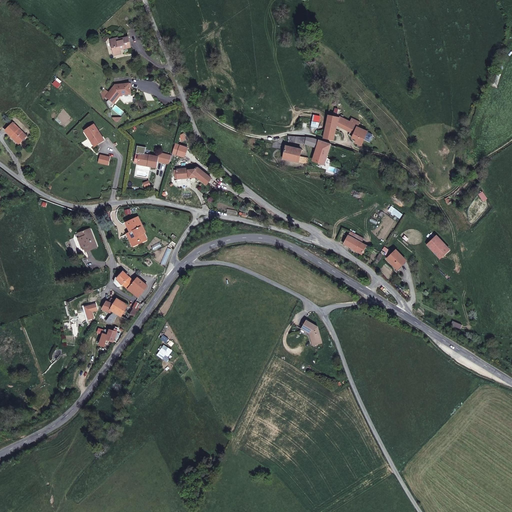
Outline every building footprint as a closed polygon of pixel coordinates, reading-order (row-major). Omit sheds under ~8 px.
[(128,36),(116,39),(115,37),(110,38),(114,54),(120,53),(119,49),(131,46),(128,36)] [(112,102),(119,93),(128,92),(128,88),(127,82),(120,82),(113,83),(103,95),(107,98),(112,102)] [(334,142),(336,128),(338,119),(327,117),(324,141),(334,142)] [(336,128),(350,135),(353,127),(350,126),(338,119),(336,128)] [(361,128),(352,123),(350,126),(353,127),(350,135),(351,135),(351,140),(356,142),(355,144),(359,146),(357,149),(362,151),(369,134),(359,130),(361,128)] [(15,124),(6,134),(15,141),(17,139),(23,144),(29,137),(15,124)] [(102,140),(92,124),(83,129),(88,137),(89,136),(95,145),(102,140)] [(303,146),(314,151),(319,144),(304,140),(303,146)] [(331,148),(319,144),(314,151),(310,165),(321,167),(328,156),(331,148)] [(282,163),(305,167),(306,162),(299,161),(300,154),(284,151),(282,163)] [(156,162),(167,163),(169,155),(157,153),(157,158),(156,162)] [(105,165),(107,158),(98,155),(96,162),(105,165)] [(157,158),(143,156),(139,156),(138,164),(140,164),(147,166),(146,167),(155,168),(156,162),(157,158)] [(175,170),(176,179),(179,179),(194,177),(204,185),(209,178),(195,167),(193,168),(193,169),(186,170),(186,169),(184,169),(175,170)] [(162,208),(152,217),(162,227),(172,217),(162,208)] [(141,245),(140,242),(146,239),(142,230),(144,229),(140,219),(128,225),(132,235),(135,234),(137,239),(133,241),(136,247),(141,245)] [(78,233),(80,238),(85,249),(86,253),(98,248),(91,229),(78,233)] [(362,238),(348,230),(346,235),(360,243),(362,238)] [(360,243),(346,235),(343,243),(361,254),(364,246),(360,243)] [(435,236),(425,246),(439,259),(448,250),(435,236)] [(393,251),(385,261),(395,270),(403,262),(393,251)] [(116,289),(120,285),(126,290),(133,284),(120,272),(113,279),(111,284),(116,289)] [(126,290),(136,298),(145,288),(136,280),(133,284),(126,290)] [(116,300),(115,302),(110,300),(108,304),(105,303),(101,310),(108,314),(109,312),(112,314),(108,318),(105,324),(110,326),(111,326),(115,316),(119,317),(127,305),(116,300)] [(126,327),(136,312),(130,308),(127,305),(119,317),(125,321),(122,325),(126,327)] [(94,306),(83,311),(88,323),(94,321),(91,315),(96,312),(94,306)] [(310,335),(310,336),(313,336),(315,347),(322,345),(319,329),(305,322),(300,330),(310,335)] [(114,330),(112,333),(108,331),(108,332),(104,340),(110,344),(117,331),(114,330)]
